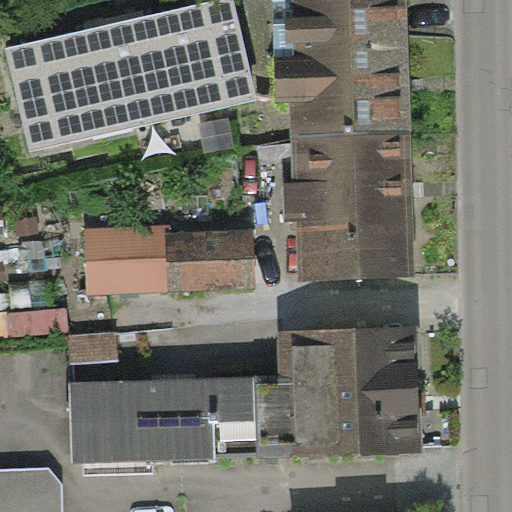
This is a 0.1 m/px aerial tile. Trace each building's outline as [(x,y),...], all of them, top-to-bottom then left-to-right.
[(410,143),(407,0),(299,0),(290,0),(293,145),(410,143)] [(234,6),(7,56),(30,160),(257,110),(234,6)] [(410,143),(293,145),(296,287),(413,285),(410,143)] [(255,232),(167,237),(170,299),(258,294),(255,232)] [(422,461),(416,337),(287,344),(293,468),(422,461)] [(257,384),(70,388),(72,475),(260,470),(257,384)] [(0,511),(63,511),(63,476),(0,476),(0,511)]
